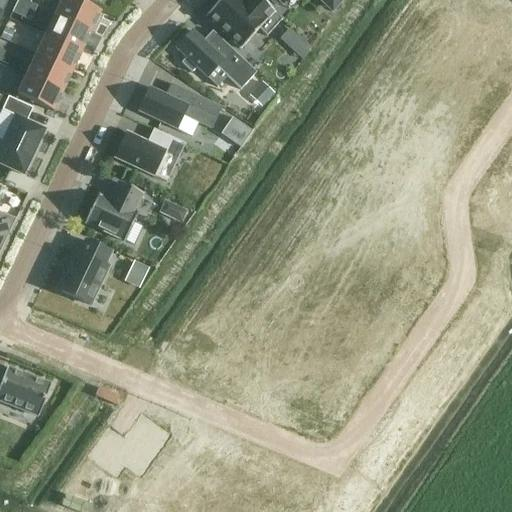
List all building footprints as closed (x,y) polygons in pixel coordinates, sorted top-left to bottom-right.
[(0,0),(0,7),(4,9),(8,0),(0,0)] [(36,8),(29,4),(19,0),(17,0),(11,14),(29,22),(36,8)] [(72,0),(61,0),(54,16),(90,33),(100,13),(72,0)] [(239,0),(221,0),(205,18),(239,51),(258,31),(266,37),(281,21),(258,0),(244,0),(243,2),(239,0)] [(340,0),(317,0),(331,13),(342,2),(340,0)] [(81,53),(90,33),(54,16),(45,36),(81,53)] [(191,32),(175,50),(185,60),(180,65),(191,74),(195,69),(206,79),(216,89),(226,78),(239,91),(255,74),(211,33),(210,34),(216,39),(208,48),(202,43),(191,32)] [(71,73),(81,53),(45,36),(35,56),(71,73)] [(62,93),(71,73),(35,56),(26,76),(62,93)] [(52,113),(62,93),(26,76),(16,96),(52,113)] [(148,89),(136,113),(176,131),(191,138),(197,125),(210,131),(220,109),(170,85),(165,97),(148,89)] [(32,110),(7,98),(1,111),(14,117),(0,145),(0,166),(22,177),(44,131),(26,122),(32,110)] [(231,119),(219,136),(239,150),(250,133),(231,119)] [(184,146),(153,131),(146,144),(127,134),(115,160),(152,177),(164,152),(178,159),(184,146)] [(84,224),(124,243),(136,216),(133,214),(142,196),(118,184),(109,203),(97,197),(84,224)] [(0,251),(15,220),(0,214),(0,251)] [(57,291),(89,307),(107,269),(103,267),(110,254),(84,242),(78,255),(75,253),(57,291)] [(227,349),(190,323),(171,349),(208,375),(227,349)] [(6,369),(0,384),(0,402),(38,418),(50,387),(6,369)] [(144,420),(127,444),(111,433),(92,460),(118,479),(127,467),(142,478),(170,439),(144,420)] [(207,447),(242,470),(250,458),(216,434),(207,447)] [(210,511),(236,477),(186,442),(158,481),(151,491),(163,499),(170,489),(201,511),(210,511)] [(224,511),(253,511),(254,510),(260,511),(305,511),(313,494),(266,476),(256,502),(237,494),(224,511)]
